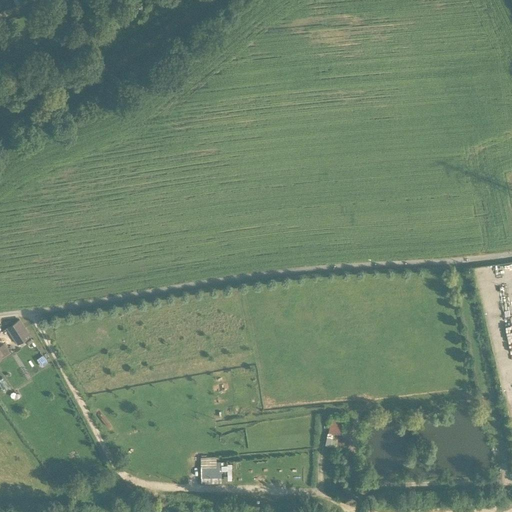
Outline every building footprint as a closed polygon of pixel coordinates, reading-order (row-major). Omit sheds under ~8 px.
[(19,320),(7,328),(18,344),(30,336),(19,320)] [(0,359),(4,356),(9,353),(3,344),(0,346),(0,359)] [(43,355),(36,359),(41,367),(48,363),(43,355)] [(0,385),(3,391),(8,387),(3,379),(0,380),(0,385)] [(340,435),(344,420),(333,418),(330,432),(340,435)] [(201,467),(201,478),(221,477),(221,462),(216,462),(216,467),(201,467)]
